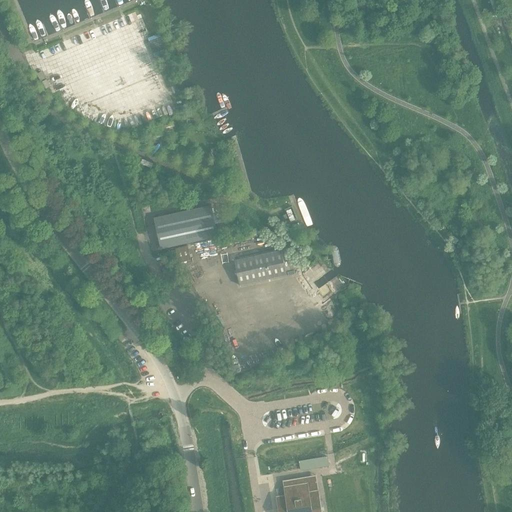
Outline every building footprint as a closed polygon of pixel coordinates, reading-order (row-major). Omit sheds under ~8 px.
[(153,52),(163,50),(155,13),(148,15),(152,35),(150,36),(153,52)] [(154,218),(161,249),(218,237),(215,223),(211,206),(186,211),(154,218)] [(235,260),(240,286),(287,276),(281,250),(235,260)] [(264,445),(265,451),(288,447),(287,441),(264,445)] [(330,467),(328,456),(299,461),(301,471),(330,467)] [(285,495),(276,496),(279,511),(278,511),(321,511),(315,475),(282,480),(284,492),(285,495)]
